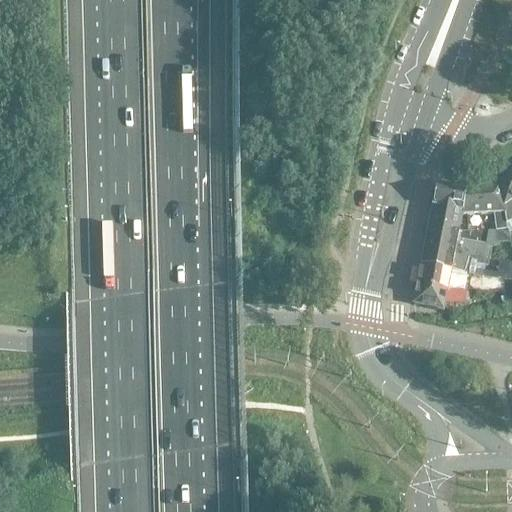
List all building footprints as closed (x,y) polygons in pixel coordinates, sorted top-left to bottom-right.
[(511,176),(498,186),(504,214),(508,230),(511,243),(511,242),(511,176)] [(504,214),(498,186),(482,188),(480,215),(493,215),(504,214)] [(462,213),(467,191),(436,187),(432,207),(462,213)] [(480,215),(482,188),(467,191),(462,213),(462,216),(466,216),(475,216),(480,215)] [(458,233),(461,216),(462,216),(462,213),(432,207),(428,227),(458,233)] [(508,230),(504,214),(493,215),(495,232),(508,230)] [(475,224),(475,216),(466,216),(466,224),(475,224)] [(496,262),(498,251),(491,250),(491,246),(486,245),(457,240),(458,233),(428,227),(421,266),(450,272),(468,276),(470,267),(475,268),(475,266),(484,267),(484,266),(491,268),(492,262),(496,262)] [(511,243),(508,230),(495,232),(495,244),(511,243)] [(486,245),(488,232),(458,233),(457,240),(486,245)] [(449,279),(450,272),(421,266),(417,285),(447,292),(449,279)] [(482,278),(483,272),(474,270),(473,277),(482,278)] [(469,283),(470,276),(468,276),(450,272),(449,279),(469,283)] [(511,292),(511,282),(497,282),(496,292),(511,292)] [(445,300),(447,292),(417,285),(413,305),(443,312),(445,300)] [(465,304),(467,292),(447,292),(445,300),(465,304)] [(511,293),(499,295),(501,304),(511,302),(511,293)]
